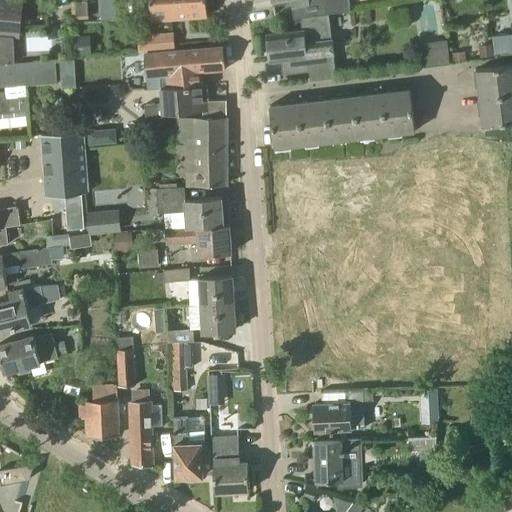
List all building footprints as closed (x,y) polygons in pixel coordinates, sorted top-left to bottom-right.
[(0,0),(0,34),(20,37),(21,25),(24,0),(0,0)] [(72,0),(73,18),(89,18),(88,0),(72,0)] [(207,15),(206,0),(151,0),(153,19),(206,15),(207,15)] [(272,0),(273,0),(291,0),(294,14),(312,11),(309,0),(272,0)] [(328,14),(302,17),(304,30),(268,34),(271,61),(282,59),(284,72),(334,66),(333,53),(334,53),(332,39),(331,39),(328,14)] [(511,32),(494,34),(495,52),(511,50),(511,32)] [(173,48),(172,33),(140,36),(142,50),(173,48)] [(70,56),(91,55),(90,35),(69,36),(70,56)] [(421,43),(424,67),(450,63),(447,40),(421,43)] [(481,57),(494,55),(493,45),(480,47),(481,57)] [(225,69),(226,68),(224,46),(222,46),(145,52),(147,74),(160,73),(162,90),(174,89),(176,88),(202,88),(201,70),(225,68),(225,69)] [(454,60),(466,59),(465,50),(453,51),(454,60)] [(60,75),(75,74),(74,58),(59,59),(60,75)] [(16,81),(16,85),(57,82),(56,59),(15,62),(16,81)] [(0,112),(27,111),(24,89),(0,90),(0,81),(16,80),(16,81),(15,62),(0,63),(0,112)] [(475,80),(511,75),(511,64),(477,69),(477,72),(474,73),(475,80)] [(511,75),(475,80),(476,88),(479,87),(479,92),(511,87),(511,75)] [(399,87),(404,132),(415,130),(410,88),(407,89),(406,86),(399,87)] [(401,132),(404,132),(399,87),(391,87),(392,91),(385,91),(390,131),(401,129),(401,132)] [(511,87),(479,92),(480,100),(477,100),(478,108),(511,104),(511,87)] [(174,89),(162,90),(163,102),(145,104),(147,121),(165,119),(165,114),(204,110),(202,88),(176,88),(174,89)] [(387,131),(390,131),(385,91),(379,92),(379,89),(371,90),(377,135),(390,133),(389,132),(387,133),(387,131)] [(364,94),(358,95),(362,134),(374,133),(374,135),(377,135),(371,90),(364,91),(364,94)] [(360,134),(362,134),(358,95),(351,95),(351,92),(343,93),(349,138),(362,137),(362,136),(360,136),(360,134)] [(336,97),(330,98),(335,137),(346,136),(347,139),(349,138),(343,93),(336,94),(336,97)] [(332,138),(335,137),(330,98),(323,99),(323,95),(316,96),(321,142),(335,140),(335,139),(333,139),(332,138)] [(321,142),(316,96),(308,97),(308,100),(302,101),(307,141),(319,139),(319,142),(321,142)] [(305,141),(307,141),(302,101),(296,102),(295,99),(288,100),(293,145),(307,143),(307,142),(305,142),(305,141)] [(293,145),(288,100),(280,101),(281,104),(270,105),(275,147),(279,147),(279,145),(277,146),(277,144),(291,142),(291,145),(293,145)] [(511,104),(478,108),(479,115),(482,115),(483,126),(511,122),(511,104)] [(185,184),(196,184),(226,184),(227,117),(177,116),(176,141),(185,141),(185,184)] [(81,192),(88,192),(83,130),(42,133),(42,134),(46,186),(47,195),(48,195),(65,194),(81,192)] [(97,144),(96,130),(86,131),(87,145),(97,144)] [(200,223),(224,224),(222,196),(181,199),(181,186),(157,188),(159,212),(186,211),(187,224),(200,223)] [(81,192),(65,194),(68,229),(84,228),(81,192)] [(0,208),(0,244),(9,243),(6,226),(21,224),(18,206),(0,208)] [(90,233),(121,231),(120,210),(88,213),(90,233)] [(230,224),(224,224),(200,223),(187,224),(188,227),(166,228),(167,243),(199,240),(200,254),(232,252),(230,224)] [(115,250),(133,249),(132,232),(113,233),(115,250)] [(63,245),(71,245),(71,235),(54,236),(54,235),(47,236),(49,247),(63,245)] [(63,245),(49,247),(50,258),(65,256),(63,245)] [(138,264),(156,263),(155,246),(137,248),(138,264)] [(50,258),(49,247),(0,254),(0,285),(6,284),(4,266),(19,264),(20,268),(51,263),(50,258)] [(164,282),(165,282),(191,279),(190,267),(164,269),(164,272),(164,282)] [(190,305),(201,304),(201,303),(235,301),(233,275),(200,277),(200,279),(189,280),(190,305)] [(0,330),(30,322),(30,321),(25,304),(36,301),(59,295),(55,282),(39,285),(32,286),(9,292),(11,299),(0,302),(0,330)] [(201,303),(201,304),(203,331),(236,329),(235,301),(201,303)] [(194,340),(193,328),(168,330),(169,342),(171,342),(194,340)] [(57,353),(54,342),(52,332),(35,336),(35,335),(0,343),(0,352),(5,371),(18,368),(20,373),(31,371),(29,365),(41,362),(41,361),(58,357),(57,353)] [(134,337),(117,337),(118,349),(134,348),(134,337)] [(155,357),(164,343),(154,337),(145,350),(155,357)] [(65,340),(54,342),(57,353),(67,351),(65,340)] [(194,340),(171,342),(173,377),(172,377),(173,391),(187,389),(186,368),(194,367),(194,340)] [(136,385),(134,348),(118,349),(119,386),(136,385)] [(222,374),(209,375),(210,393),(223,393),(222,374)] [(120,433),(118,398),(117,383),(93,384),(94,400),(86,400),(88,436),(120,434),(120,433)] [(377,400),(376,389),(346,391),(346,402),(315,403),(316,430),(331,429),(331,431),(334,431),(334,429),(368,427),(367,401),(377,400)] [(132,464),(136,464),(154,466),(152,400),(130,401),(132,464)] [(482,429),(483,413),(471,412),(470,428),(482,429)] [(198,479),(198,476),(203,476),(201,442),(189,443),(188,416),(173,417),(176,477),(189,476),(189,479),(198,479)] [(250,490),(248,461),(241,461),(241,460),(240,460),(239,436),(213,437),(216,491),(250,490)] [(341,439),(316,440),(318,480),(341,479),(341,485),(360,484),(360,437),(341,437),(341,439)] [(19,511),(35,462),(0,440),(0,466),(2,480),(0,480),(0,511),(19,511)] [(421,503),(425,486),(412,483),(408,500),(421,503)] [(317,488),(307,485),(303,497),(313,500),(317,488)] [(483,511),(506,511),(501,497),(481,504),(483,511)]
